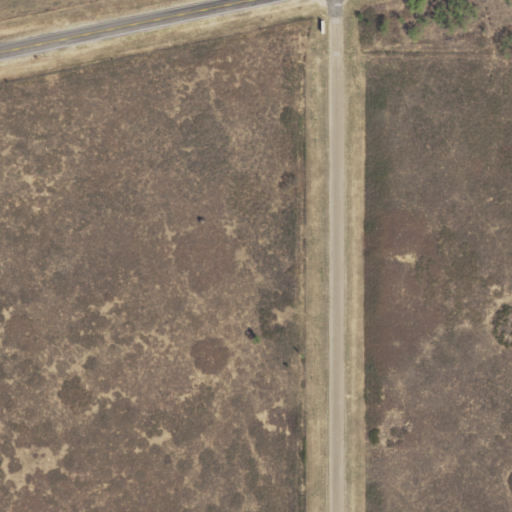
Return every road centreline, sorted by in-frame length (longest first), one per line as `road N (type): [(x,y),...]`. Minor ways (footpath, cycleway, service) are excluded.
road 1 (residential): [(331,0),(333,511)]
road 2 (secondary): [(0,60),(296,0)]
